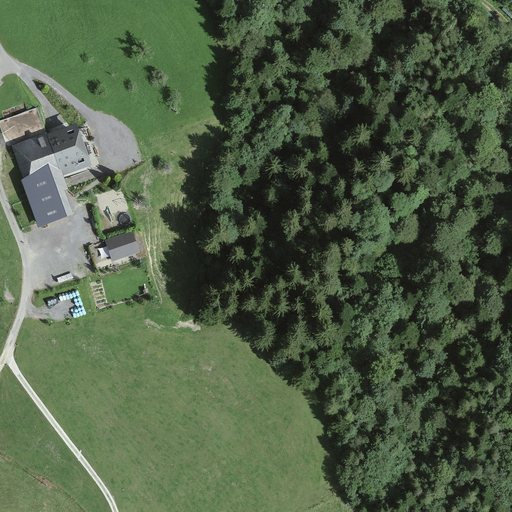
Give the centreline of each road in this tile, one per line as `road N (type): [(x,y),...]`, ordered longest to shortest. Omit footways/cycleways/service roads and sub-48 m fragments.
road 1 (track): [(5,356),(115,511)]
road 2 (track): [(5,356),(26,266),(0,187)]
